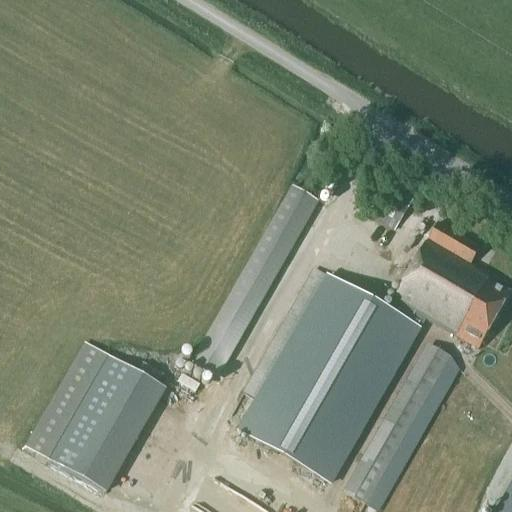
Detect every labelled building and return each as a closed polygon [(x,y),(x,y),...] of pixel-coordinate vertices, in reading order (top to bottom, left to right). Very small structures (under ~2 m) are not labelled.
[(314,200),(324,186),(306,172),(296,186),(314,200)] [(285,186),(196,365),(227,381),(317,202),(285,186)] [(386,198),(372,221),(394,234),(408,210),(386,198)] [(477,351),(509,295),(486,281),(488,278),(469,267),(479,249),(436,225),(385,313),(326,279),(237,434),(327,485),(416,330),(408,325),(414,315),(477,351)] [(379,511),(386,511),(459,362),(423,345),(349,497),(379,511)] [(164,390),(108,358),(98,375),(154,407),(164,390)] [(511,511),(511,480),(492,511),(511,511)]
